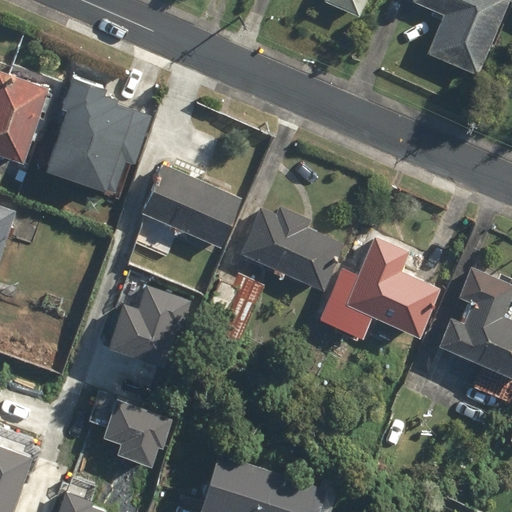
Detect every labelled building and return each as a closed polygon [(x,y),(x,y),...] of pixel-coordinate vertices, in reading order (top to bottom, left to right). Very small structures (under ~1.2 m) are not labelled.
[(331,0),(359,12),(364,0),(331,0)] [(415,0),(441,12),(424,47),(476,71),(508,0),(415,0)] [(51,95),(46,93),(49,84),(0,67),(0,151),(23,159),(39,113),(44,115),(51,95)] [(108,82),(73,70),(62,101),(68,103),(46,163),(118,189),(129,158),(134,159),(151,112),(132,106),(133,105),(116,99),(118,93),(106,88),(108,82)] [(163,162),(143,208),(220,243),(240,196),(163,162)] [(0,202),(0,256),(17,208),(0,202)] [(342,238),(304,223),(307,214),(281,203),(277,213),(259,206),(240,251),(323,284),(342,238)] [(363,335),(373,311),(419,330),(439,284),(399,266),(408,246),(375,232),(359,271),(341,264),(319,316),(363,335)] [(440,342),(484,360),(475,384),(511,399),(511,312),(503,309),(511,288),(511,280),(472,265),(460,295),(474,300),(466,320),(451,314),(440,342)] [(230,511),(318,511),(321,505),(330,508),(338,485),(329,482),(216,445),(198,501),(230,511)]
